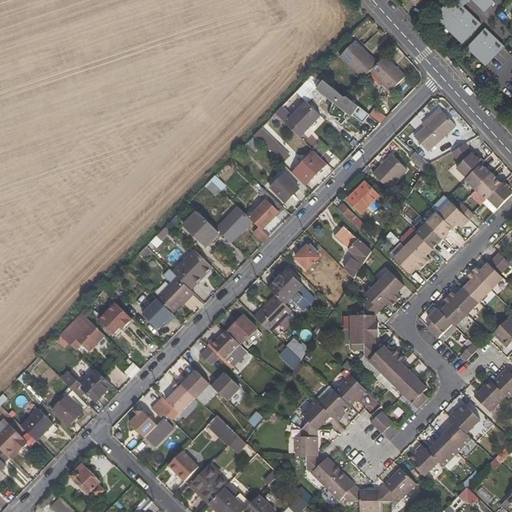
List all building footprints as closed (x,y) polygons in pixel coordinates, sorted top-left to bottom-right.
[(457,38),(472,53),(488,35),(474,21),(469,26),(457,14),(461,10),(465,14),(467,11),(466,10),(476,0),(452,0),(431,22),(448,38),(454,32),(458,37),(457,38)] [(356,41),(340,57),(363,80),(371,73),(379,64),(356,41)] [(387,56),(379,64),(371,73),(391,92),(406,76),(387,56)] [(345,110),(325,93),(316,103),(336,120),(345,110)] [(292,116),(289,113),(282,120),(303,141),(325,119),(306,102),(292,116)] [(361,122),(366,114),(356,105),(349,113),(361,122)] [(375,108),(370,115),(381,123),(387,117),(375,108)] [(427,120),(430,124),(415,137),(429,153),(456,127),(440,109),(427,120)] [(471,152),(468,144),(452,152),(459,167),(457,169),(467,179),(482,164),(485,161),(480,156),(477,158),(471,152)] [(424,173),(430,164),(416,153),(410,159),(424,173)] [(408,171),(392,155),(373,174),(389,190),(408,171)] [(311,161),(308,158),(293,174),(306,186),(324,168),(314,158),(311,161)] [(476,191),(492,174),(482,164),(467,179),(466,181),(476,191)] [(300,190),(286,174),(270,188),(285,203),(300,190)] [(488,199),(502,184),(492,174),(476,191),(486,201),(488,199)] [(379,196),(365,182),(347,200),(362,214),(379,196)] [(511,187),(505,182),(502,184),(488,199),(498,209),(511,195),(511,192),(508,189),(511,187)] [(284,209),(271,196),(250,217),(252,220),(259,227),(263,230),(284,209)] [(457,209),(450,202),(439,215),(454,230),(458,225),(462,229),(470,221),(457,209)] [(473,214),(463,203),(457,209),(470,221),(475,216),(473,214)] [(355,215),(343,204),(338,210),(349,220),(355,215)] [(250,217),(238,207),(218,228),(224,236),(231,242),(238,249),(239,248),(233,240),(252,220),(250,217)] [(219,233),(199,213),(185,227),(205,247),(219,233)] [(439,215),(437,213),(428,223),(444,239),(454,230),(439,215)] [(444,239),(428,223),(417,234),(418,235),(434,250),(444,239)] [(334,237),(354,256),(344,269),(355,280),(363,269),(373,252),(345,226),(334,237)] [(259,227),(253,234),(263,244),(270,237),(263,230),(259,227)] [(431,260),(427,256),(434,250),(418,235),(406,247),(425,266),(431,260)] [(238,249),(231,242),(224,236),(208,253),(221,266),(238,249)] [(308,246),(308,245),(295,258),(308,270),(320,258),(317,253),(319,250),(311,243),(308,246)] [(416,267),(420,271),(425,266),(406,247),(395,259),(410,274),(416,267)] [(195,250),(174,272),(178,276),(192,290),(214,268),(195,250)] [(511,266),(499,253),(494,258),(506,270),(511,266)] [(506,270),(494,258),(489,264),(501,276),(506,270)] [(482,271),(479,267),(473,272),(492,291),(504,279),(501,276),(489,264),(482,271)] [(304,286),(287,270),(269,288),(277,296),(286,305),(304,286)] [(405,286),(390,271),(377,284),(396,302),(401,297),(398,293),(405,286)] [(468,277),(472,281),(465,288),(480,303),(492,291),(473,272),(468,277)] [(192,290),(178,276),(156,298),(173,314),(181,306),(188,298),(190,300),(196,294),(192,290)] [(377,284),(366,295),(369,299),(381,311),(388,304),(391,308),(396,302),(377,284)] [(458,295),(454,291),(449,296),(468,315),(480,303),(465,288),(458,295)] [(286,305),(277,296),(255,317),(271,333),(293,312),(286,305)] [(453,324),(456,327),(468,315),(449,296),(444,301),(448,304),(441,312),(453,324)] [(181,306),(183,307),(190,300),(188,298),(181,306)] [(156,299),(141,315),(159,332),(174,316),(156,299)] [(363,316),(351,316),(351,330),(379,330),(379,322),(376,323),(376,316),(381,311),(369,299),(363,305),(363,316)] [(117,304),(116,303),(108,311),(109,312),(117,304)] [(108,311),(99,320),(114,334),(120,328),(122,330),(133,319),(117,304),(109,312),(108,311)] [(433,323),(428,328),(439,338),(453,324),(441,312),(438,309),(429,318),(433,323)] [(105,336),(81,313),(60,335),(77,350),(82,345),(89,352),(105,336)] [(258,329),(244,316),(229,331),(242,344),(258,329)] [(507,348),(511,344),(511,343),(511,321),(509,319),(503,325),(494,335),(507,348)] [(114,334),(116,336),(122,330),(120,328),(114,334)] [(379,338),(379,330),(351,330),(351,345),(363,345),(364,356),(369,361),(381,349),(376,345),(376,338),(379,338)] [(226,360),(240,345),(226,332),(217,340),(214,337),(209,343),(226,360)] [(461,355),(466,361),(478,349),(473,344),(461,355)] [(391,353),(384,346),(381,349),(369,361),(381,373),(399,354),(395,349),(391,353)] [(211,366),(218,358),(207,348),(200,356),(211,366)] [(405,359),(399,354),(381,373),(393,385),(408,370),(401,363),(405,359)] [(297,367),(300,362),(293,355),(289,360),(297,367)] [(127,371),(133,376),(139,369),(134,364),(127,371)] [(507,369),(499,377),(494,383),(507,396),(510,399),(511,396),(511,373),(507,369)] [(81,385),(68,372),(62,379),(81,398),(87,393),(97,402),(113,386),(96,370),(81,385)] [(419,380),(408,370),(393,385),(404,395),(419,380)] [(196,399),(210,384),(196,371),(182,386),(195,398),(196,399)] [(240,389),(225,374),(213,387),(228,402),(240,389)] [(365,389),(351,375),(335,391),(350,407),(367,390),(365,389)] [(427,388),(419,380),(404,395),(417,409),(428,398),(424,393),(427,388)] [(507,396),(494,383),(492,380),(475,397),(490,412),(507,396)] [(173,388),(176,392),(166,402),(173,410),(179,415),(195,398),(182,386),(178,382),(173,388)] [(89,407),(73,391),(53,412),(69,427),(89,407)] [(350,407),(335,391),(321,406),(331,417),(338,423),(344,417),(342,415),(350,407)] [(366,393),(360,399),(374,412),(380,405),(366,393)] [(163,399),(153,409),(164,420),(165,419),(167,417),(173,410),(166,402),(163,399)] [(315,401),(301,414),(309,422),(318,431),(331,417),(321,406),(315,401)] [(455,411),(449,417),(455,423),(467,434),(481,420),(465,404),(457,413),(455,411)] [(136,432),(138,431),(146,439),(147,438),(158,425),(139,407),(134,411),(138,415),(130,423),(132,424),(130,426),(136,432)] [(54,424),(38,409),(21,426),(37,441),(54,424)] [(388,429),(393,423),(385,415),(381,412),(376,417),(388,429)] [(217,415),(215,418),(210,423),(231,444),(233,441),(238,436),(217,415)] [(388,429),(376,417),(374,419),(371,423),(382,434),(388,429)] [(174,428),(165,419),(164,420),(158,425),(147,438),(156,446),(174,428)] [(318,431),(309,422),(302,429),(302,437),(296,437),(296,457),(307,457),(318,457),(318,431)] [(467,434),(455,423),(441,437),(458,453),(472,439),(467,434)] [(28,444),(9,425),(0,433),(0,449),(8,457),(16,450),(20,453),(28,444)] [(258,455),(246,443),(238,436),(233,441),(253,460),(258,455)] [(458,453),(441,437),(427,451),(439,462),(444,467),(458,453)] [(439,462),(427,451),(422,445),(416,450),(418,452),(409,461),(425,477),(439,462)] [(506,448),(496,459),(501,464),(511,453),(506,448)] [(0,471),(6,466),(4,464),(9,458),(8,457),(0,449),(0,471)] [(9,458),(12,461),(20,453),(16,450),(8,457),(9,458)] [(198,467),(182,451),(168,466),(185,482),(198,467)] [(279,475),(260,457),(258,455),(253,460),(262,469),(256,475),(267,487),(279,475)] [(323,462),(318,457),(307,457),(307,469),(326,487),(341,472),(327,458),(323,462)] [(221,473),(211,463),(208,466),(218,476),(221,473)] [(89,471),(82,464),(70,476),(89,495),(91,493),(97,498),(105,490),(99,484),(101,482),(94,476),(96,473),(91,469),(89,471)] [(218,476),(208,466),(191,484),(210,503),(226,488),(228,485),(218,476)] [(401,469),(385,485),(396,497),(401,501),(417,485),(401,469)] [(344,498),(348,502),(360,502),(360,490),(341,472),(326,487),(340,502),(344,498)] [(380,511),(381,503),(391,503),(396,497),(385,485),(380,490),(360,490),(360,502),(360,511),(380,511)] [(210,503),(218,511),(223,511),(237,498),(226,488),(210,503)] [(461,494),(473,505),(479,499),(467,488),(466,489),(461,494)] [(44,509),(58,495),(52,490),(39,504),(44,509)] [(260,495),(247,508),(243,511),(274,511),(275,511),(260,495)] [(289,511),(301,511),(309,505),(300,496),(286,509),(289,511)] [(142,511),(143,511),(153,503),(147,497),(138,507),(142,511)] [(237,498),(223,511),(243,511),(247,508),(237,498)] [(53,506),(59,511),(74,511),(61,499),(53,506)] [(507,501),(501,506),(503,509),(506,511),(511,506),(507,501)]
